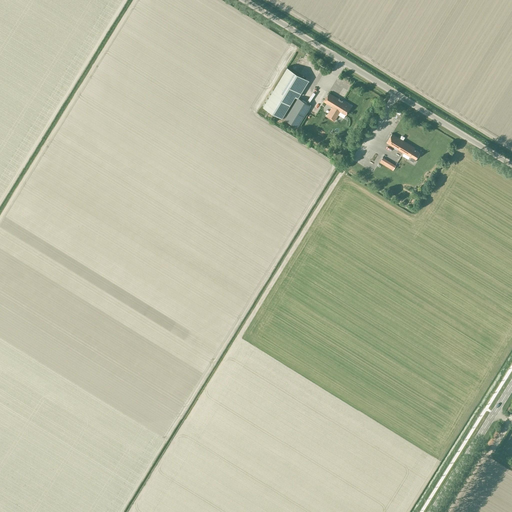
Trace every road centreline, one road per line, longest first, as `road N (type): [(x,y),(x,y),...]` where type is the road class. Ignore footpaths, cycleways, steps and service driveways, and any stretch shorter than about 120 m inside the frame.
road 1 (unclassified): [(511,165),(243,0)]
road 2 (secondary): [(432,511),(511,384)]
